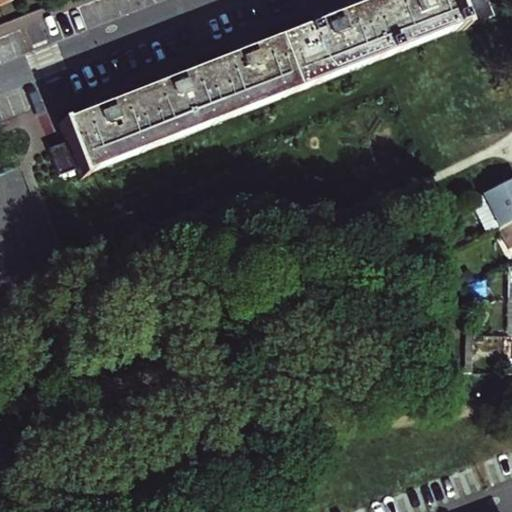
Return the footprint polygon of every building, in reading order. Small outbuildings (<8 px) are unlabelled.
[(458,26),(449,0),(383,0),(318,25),(315,20),(315,17),(305,21),(308,29),(261,47),(235,57),(233,51),(232,50),(218,54),(221,62),(162,84),(160,79),(160,77),(148,81),(150,88),(89,112),(87,107),(86,105),(76,108),(79,116),(45,129),(51,145),(63,176),(159,141),(426,39),(458,26)] [(477,4),(475,0),(449,0),(458,26),(482,17),(477,4)] [(47,147),(33,154),(42,179),(57,173),(47,147)] [(511,177),(475,196),(492,229),(511,219),(511,177)] [(511,219),(492,229),(503,251),(511,245),(511,219)]
